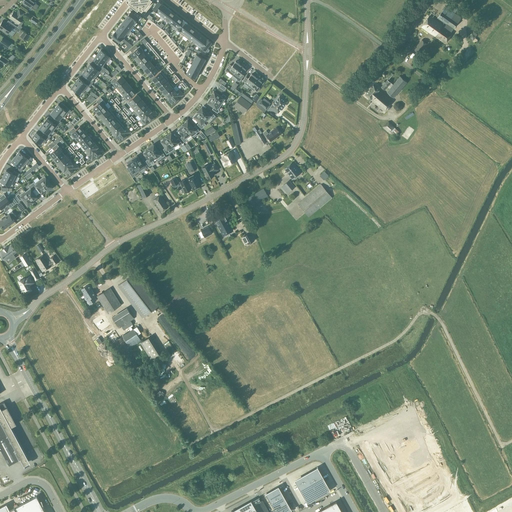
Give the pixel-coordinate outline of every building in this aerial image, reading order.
[(30,8),(31,7),(35,10),(38,6),(34,3),(34,2),(34,1),(34,0),(35,0),(34,0),(22,0),(23,1),(22,2),(23,3),(23,4),(26,6),(27,5),(30,8)] [(126,0),(126,1),(142,13),(151,0),(126,0)] [(159,1),(153,9),(157,12),(163,5),(159,1)] [(163,5),(157,12),(161,15),(167,8),(163,5)] [(447,25),(447,24),(455,14),(445,7),(437,18),(447,24),(447,25)] [(167,8),(161,15),(165,18),(171,11),(167,8)] [(21,17),(24,13),(19,10),(17,13),(18,13),(17,14),(13,12),(9,18),(18,24),(22,18),(21,17)] [(165,18),(164,19),(169,22),(170,21),(169,21),(175,14),(171,11),(165,18)] [(131,12),(127,16),(128,16),(135,22),(136,23),(138,20),(139,21),(142,17),(135,12),(134,14),(131,12)] [(175,14),(169,21),(170,21),(173,24),(179,17),(175,14)] [(453,33),(451,32),(461,18),(455,14),(447,24),(447,25),(447,24),(445,27),(443,26),(435,37),(445,43),(453,33)] [(128,16),(125,20),(132,26),(135,22),(128,16)] [(435,37),(443,26),(429,16),(422,27),(435,37)] [(38,21),(33,17),(30,21),(36,25),(38,21)] [(173,24),(172,25),(176,28),(177,29),(183,20),(179,17),(173,24)] [(125,20),(122,24),(131,31),(134,27),(132,26),(125,20)] [(176,28),(176,29),(180,33),(187,23),(187,24),(187,23),(183,20),(177,29),(176,28)] [(0,29),(7,34),(12,27),(2,21),(0,24),(0,29)] [(187,23),(180,33),(184,36),(191,27),(187,24),(187,23)] [(122,24),(118,28),(128,35),(131,31),(122,24)] [(191,27),(184,36),(188,39),(190,37),(189,37),(195,30),(191,27)] [(115,32),(124,39),(128,35),(118,28),(115,32)] [(195,30),(189,37),(190,37),(193,40),(199,33),(195,30)] [(25,40),(29,35),(24,32),(20,37),(25,40)] [(115,32),(112,36),(121,43),(124,39),(115,32)] [(199,33),(193,40),(198,43),(203,36),(199,33)] [(203,36),(198,43),(201,46),(202,47),(207,39),(203,36)] [(0,42),(8,47),(10,43),(3,38),(0,42)] [(201,46),(200,48),(204,52),(212,42),(207,39),(202,47),(201,46)] [(422,40),(415,50),(420,54),(427,44),(422,40)] [(133,56),(135,58),(142,51),(143,51),(143,50),(140,46),(131,54),(133,56)] [(101,50),(97,55),(106,62),(107,63),(111,58),(101,50)] [(136,60),(138,61),(147,54),(146,52),(144,53),(143,51),(142,51),(135,58),(136,59),(136,60)] [(140,64),(141,65),(148,60),(149,59),(147,57),(149,55),(147,54),(138,61),(140,63),(139,64),(140,64)] [(196,54),(193,59),(194,60),(203,64),(205,59),(196,54)] [(97,55),(94,59),(99,64),(98,66),(103,70),(105,68),(103,66),(106,62),(97,55)] [(143,68),(145,69),(151,64),(148,60),(141,65),(143,67),(142,67),(143,68)] [(194,60),(192,64),(200,69),(203,64),(194,60)] [(233,75),(241,65),(236,61),(235,63),(231,67),(229,65),(225,70),(227,72),(228,72),(233,75)] [(90,64),(86,69),(96,77),(100,72),(101,73),(102,71),(103,70),(98,66),(96,69),(90,64)] [(146,72),(148,73),(155,67),(151,64),(145,69),(146,71),(146,72)] [(192,64),(190,69),(198,73),(200,69),(192,64)] [(245,69),(241,65),(233,75),(237,79),(237,80),(239,82),(243,77),(241,75),(244,70),(245,70),(245,69)] [(150,75),(151,77),(160,70),(156,66),(155,67),(148,73),(149,75),(149,76),(150,75)] [(86,69),(83,73),(88,78),(87,80),(92,84),(94,82),(93,81),(96,77),(86,69)] [(190,69),(187,73),(195,78),(198,73),(190,69)] [(161,71),(152,79),(154,81),(156,83),(165,75),(161,71)] [(249,87),(257,78),(252,74),(251,75),(247,80),(245,78),(243,80),(245,82),(245,83),(249,87)] [(158,85),(159,87),(167,80),(168,79),(165,75),(156,83),(157,84),(157,85),(158,85)] [(111,81),(116,88),(125,80),(124,79),(124,78),(123,78),(122,76),(118,80),(115,77),(111,81)] [(393,98),(407,82),(400,77),(387,92),(393,98)] [(79,78),(75,83),(85,91),(89,86),(90,87),(92,84),(87,80),(85,83),(79,78)] [(261,82),(257,78),(249,87),(254,91),(255,90),(257,92),(259,89),(257,87),(261,83),(261,82)] [(129,85),(127,83),(127,82),(125,80),(116,88),(117,87),(121,91),(129,85)] [(161,89),(163,90),(170,84),(167,80),(159,87),(161,88),(160,88),(161,89)] [(385,90),(391,83),(387,80),(381,87),(385,90)] [(75,83),(72,87),(82,95),(85,91),(75,83)] [(164,93),(166,94),(174,88),(175,87),(171,83),(170,84),(163,90),(164,92),(164,93)] [(123,96),(132,89),(131,87),(131,86),(130,87),(129,85),(121,91),(124,95),(123,96)] [(384,111),(392,102),(373,85),(365,95),(384,111)] [(166,94),(167,96),(167,97),(168,99),(177,92),(177,91),(174,88),(166,94)] [(123,96),(127,100),(136,93),(134,91),(134,90),(132,89),(123,96)] [(168,99),(169,100),(169,101),(170,100),(172,104),(175,101),(176,102),(176,101),(178,100),(179,99),(178,99),(183,95),(179,90),(177,91),(177,92),(168,99)] [(226,96),(223,94),(221,97),(220,96),(220,95),(215,92),(214,91),(214,92),(211,96),(211,97),(222,105),(225,99),(224,99),(226,96)] [(127,103),(131,107),(141,99),(139,97),(140,97),(139,96),(137,94),(127,103)] [(241,96),(234,106),(244,114),(251,104),(241,96)] [(280,96),(271,107),(278,113),(282,108),(284,106),(287,102),(280,96)] [(95,110),(97,112),(105,105),(106,105),(107,104),(101,97),(96,101),(98,104),(93,108),(95,110)] [(220,110),(218,109),(222,105),(211,97),(210,97),(211,97),(208,102),(212,106),(213,106),(214,107),(212,109),(218,113),(220,110)] [(269,106),(262,100),(262,101),(260,99),(260,98),(256,103),(257,107),(260,104),(266,109),(269,106)] [(135,111),(136,110),(136,109),(144,103),(142,101),(143,101),(142,100),(141,99),(131,107),(135,111)] [(136,109),(136,110),(140,113),(140,114),(148,107),(146,105),(144,103),(136,109)] [(58,104),(55,109),(63,116),(65,117),(68,112),(69,113),(71,111),(66,107),(64,109),(58,104)] [(99,114),(100,116),(107,110),(109,109),(106,105),(105,105),(97,112),(98,114),(99,114)] [(138,115),(141,119),(152,110),(150,108),(149,109),(148,107),(140,114),(140,113),(138,115)] [(207,112),(203,108),(202,107),(201,108),(202,108),(198,111),(198,112),(207,121),(212,117),(213,118),(215,116),(211,111),(208,113),(207,112)] [(55,109),(51,114),(57,118),(55,121),(60,125),(62,122),(59,120),(63,116),(55,109)] [(102,118),(103,120),(110,114),(107,110),(100,116),(102,118),(101,118),(102,118)] [(151,120),(153,118),(153,117),(156,115),(153,112),(153,111),(152,110),(141,119),(142,119),(145,124),(150,120),(151,120)] [(105,122),(107,124),(115,116),(112,112),(110,114),(103,120),(105,121),(105,122)] [(197,124),(202,129),(206,125),(204,123),(206,121),(207,121),(198,112),(194,116),(198,121),(200,122),(197,124)] [(115,116),(107,124),(108,125),(108,126),(110,127),(119,120),(115,116)] [(47,118),(44,123),(53,130),(54,131),(57,126),(58,127),(60,125),(55,121),(53,123),(47,118)] [(119,120),(110,127),(112,129),(111,129),(112,130),(113,131),(122,124),(119,120)] [(192,137),(200,131),(196,126),(193,128),(192,127),(192,126),(188,122),(188,121),(187,122),(183,124),(183,125),(192,137)] [(388,133),(394,127),(388,121),(382,127),(388,133)] [(44,123),(40,128),(46,132),(44,135),(49,139),(51,136),(49,135),(53,130),(44,123)] [(236,145),(240,144),(236,123),(232,124),(236,145)] [(113,131),(115,133),(114,134),(116,136),(125,128),(122,124),(113,131)] [(187,141),(186,139),(191,136),(192,137),(183,125),(183,126),(178,129),(182,134),(183,136),(181,138),(185,143),(187,141)] [(75,138),(76,137),(84,130),(82,129),(82,128),(80,126),(76,130),(74,127),(69,131),(75,138)] [(116,136),(117,137),(116,137),(117,138),(117,137),(120,141),(123,138),(123,139),(124,138),(125,137),(126,137),(126,136),(130,132),(126,127),(125,128),(116,136)] [(266,144),(258,131),(257,131),(255,128),(253,129),(263,146),(266,144)] [(271,141),(281,134),(276,128),(268,134),(266,131),(263,133),(266,136),(267,136),(271,141)] [(78,142),(87,135),(85,133),(86,132),(85,132),(84,130),(76,137),(79,141),(78,142)] [(36,132),(33,137),(43,145),(46,140),(47,141),(49,139),(44,135),(42,137),(36,132)] [(170,134),(167,136),(166,137),(175,149),(174,148),(179,145),(180,146),(182,144),(179,139),(176,140),(175,139),(172,134),(171,133),(170,134)] [(89,136),(87,135),(78,142),(82,146),(91,139),(89,137),(89,136)] [(60,136),(54,142),(57,144),(63,139),(60,136)] [(167,155),(175,149),(166,137),(161,141),(165,146),(164,146),(165,146),(166,147),(163,149),(167,155)] [(85,150),(94,143),(93,141),(93,140),(92,141),(91,139),(82,146),(83,146),(86,149),(85,150)] [(98,146),(97,144),(96,145),(94,143),(85,150),(89,154),(88,155),(98,146)] [(54,150),(50,154),(52,156),(52,157),(52,156),(54,158),(62,151),(62,152),(63,151),(57,144),(52,148),(54,150)] [(158,150),(154,146),(155,146),(154,145),(153,145),(149,148),(156,160),(161,156),(162,158),(165,156),(161,150),(159,152),(158,151),(158,150)] [(100,153),(103,151),(100,148),(100,147),(99,147),(98,146),(88,155),(92,160),(97,156),(98,156),(100,154),(100,153)] [(146,161),(149,166),(154,163),(152,160),(155,158),(156,160),(149,148),(148,148),(149,149),(144,152),(147,157),(147,158),(148,158),(148,159),(146,161)] [(55,160),(57,162),(65,156),(65,155),(62,152),(62,151),(54,158),(55,160)] [(19,152),(16,156),(26,164),(29,160),(30,160),(32,158),(27,154),(25,156),(19,152)] [(231,152),(224,155),(225,156),(221,159),(224,165),(228,164),(229,165),(236,161),(231,152)] [(59,165),(61,166),(70,159),(66,155),(65,155),(65,156),(57,162),(59,164),(59,165)] [(16,156),(12,161),(18,166),(16,168),(21,172),(23,170),(22,169),(26,164),(16,156)] [(149,167),(145,162),(142,164),(142,163),(140,160),(138,157),(137,156),(136,157),(133,159),(132,159),(140,171),(145,168),(146,169),(149,167)] [(70,159),(61,166),(62,168),(61,169),(63,171),(73,163),(70,159)] [(140,171),(132,159),(132,160),(127,163),(128,164),(130,167),(131,170),(132,171),(129,172),(133,178),(136,176),(135,175),(140,171)] [(192,171),(193,171),(197,169),(193,161),(188,163),(192,171)] [(63,171),(64,172),(64,173),(65,173),(67,176),(70,174),(71,174),(73,172),(74,172),(73,171),(78,167),(74,162),(73,163),(63,171)] [(297,167),(293,162),(284,169),(288,174),(292,180),(302,172),(297,166),(297,167)] [(210,166),(209,165),(202,168),(208,179),(214,175),(213,172),(214,171),(214,172),(218,170),(215,163),(210,166)] [(6,170),(3,176),(15,181),(18,176),(19,177),(20,174),(14,171),(13,174),(6,170)] [(188,178),(188,179),(192,187),(193,189),(201,186),(199,181),(198,180),(195,174),(188,178)] [(3,176),(1,181),(12,187),(15,181),(3,176)] [(47,179),(45,176),(40,180),(48,191),(48,190),(52,187),(53,187),(52,186),(48,180),(47,179)] [(176,178),(170,181),(173,186),(179,183),(176,178)] [(186,179),(180,182),(183,188),(181,189),(183,193),(185,191),(185,193),(191,190),(190,189),(192,187),(188,179),(186,180),(186,179)] [(40,180),(35,183),(34,182),(31,184),(35,189),(38,187),(39,189),(38,189),(39,189),(42,194),(47,190),(48,191),(40,180)] [(289,180),(284,185),(290,192),(295,187),(289,180)] [(144,198),(150,195),(144,183),(138,185),(144,198)] [(35,189),(31,184),(29,186),(30,188),(26,192),(25,191),(33,202),(33,201),(37,198),(34,193),(34,192),(33,191),(35,189)] [(298,204),(309,217),(332,198),(321,185),(298,204)] [(247,199),(251,206),(267,196),(263,189),(247,199)] [(16,195),(20,201),(23,199),(24,200),(23,200),(24,200),(27,205),(28,206),(29,205),(32,202),(33,202),(25,191),(20,194),(19,193),(16,195)] [(10,208),(17,203),(14,198),(14,197),(9,201),(6,196),(6,197),(4,194),(0,196),(0,198),(1,200),(0,200),(0,207),(2,209),(8,205),(10,208)] [(168,207),(161,195),(153,200),(161,212),(168,207)] [(21,202),(17,205),(18,205),(22,211),(25,209),(26,209),(21,202)] [(68,203),(67,202),(64,204),(65,205),(63,207),(67,212),(64,214),(69,220),(71,223),(76,220),(71,214),(75,211),(73,208),(74,207),(71,204),(70,205),(69,203),(68,203)] [(58,211),(51,216),(58,225),(62,221),(64,224),(69,220),(64,214),(61,216),(58,211)] [(228,221),(223,211),(213,216),(214,217),(213,218),(215,221),(215,220),(218,226),(228,221)] [(6,217),(0,221),(0,222),(2,225),(1,225),(2,226),(4,229),(14,221),(12,218),(13,218),(12,218),(10,215),(7,217),(6,216),(6,217)] [(47,219),(41,223),(43,227),(44,228),(42,230),(41,229),(47,237),(51,234),(49,231),(53,228),(47,219)] [(233,231),(228,221),(218,226),(223,236),(233,231)] [(205,237),(212,234),(208,227),(201,230),(205,237)] [(248,234),(244,236),(248,244),(254,241),(252,237),(250,233),(248,234)] [(4,250),(0,253),(2,254),(1,255),(4,258),(6,260),(10,257),(12,260),(16,257),(13,254),(16,252),(11,245),(7,247),(3,249),(4,250)] [(26,254),(21,257),(26,266),(31,263),(26,254)] [(44,255),(35,260),(42,272),(51,266),(51,265),(53,264),(54,265),(58,262),(53,256),(50,258),(51,261),(49,262),(44,255)] [(136,272),(119,286),(143,317),(161,304),(136,272)] [(19,282),(21,287),(24,292),(31,289),(29,285),(30,284),(30,285),(34,283),(30,277),(25,279),(25,278),(19,282)] [(88,285),(82,289),(84,293),(83,294),(90,305),(96,300),(94,296),(95,295),(88,285)] [(110,288),(97,296),(107,313),(121,305),(110,288)] [(119,328),(134,318),(127,308),(112,317),(119,328)] [(102,320),(100,317),(94,321),(99,329),(100,329),(101,331),(110,325),(105,318),(102,320)] [(117,339),(113,342),(121,355),(130,348),(122,336),(117,339)] [(159,355),(149,338),(141,343),(152,359),(159,355)] [(183,355),(184,354),(171,339),(164,345),(181,366),(187,360),(183,355)] [(160,362),(159,359),(157,357),(148,362),(151,367),(160,362)] [(183,385),(160,402),(163,407),(187,390),(183,385)] [(0,404),(0,449),(8,465),(20,459),(22,464),(23,464),(22,462),(27,460),(28,461),(10,427),(16,424),(14,421),(4,402),(0,404)] [(306,475),(318,497),(329,491),(329,490),(330,490),(330,489),(328,490),(323,480),(324,480),(318,468),(318,467),(317,468),(306,475)] [(306,475),(296,481),(308,503),(318,497),(306,475)] [(291,510),(278,487),(267,494),(267,493),(266,493),(266,494),(276,511),(289,511),(291,511),(292,510),(291,509),(291,510)] [(0,511),(44,511),(45,511),(42,501),(39,501),(37,496),(36,496),(25,503),(24,503),(16,507),(14,508),(9,511),(6,505),(0,508),(0,511)] [(233,511),(232,511),(230,511),(257,511),(252,502),(252,501),(233,511)] [(342,511),(336,501),(317,511),(342,511)]
